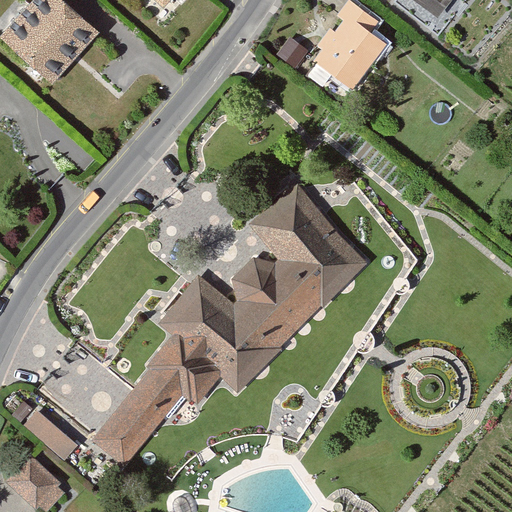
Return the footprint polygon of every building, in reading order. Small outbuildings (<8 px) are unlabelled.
[(63,0),(36,0),(2,38),(51,82),(97,29),(63,0)] [(450,0),(419,0),(440,15),(450,0)] [(378,21),(351,1),(340,16),(345,20),(315,60),(318,62),(309,74),(324,85),(334,72),(355,89),(389,43),(371,30),(378,21)] [(367,261),(298,185),(250,226),(281,262),(255,258),(234,281),(236,306),(199,277),(160,325),(173,337),(93,441),(126,467),(181,397),(199,404),(220,376),(239,391),(367,261)] [(34,407),(21,422),(63,457),(76,441),(34,407)] [(31,460),(8,483),(36,511),(59,487),(31,460)]
